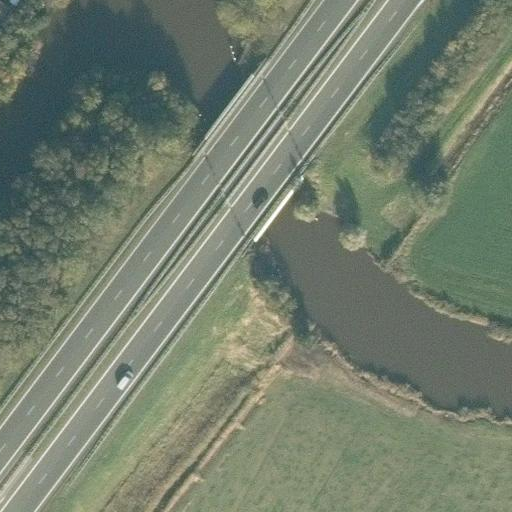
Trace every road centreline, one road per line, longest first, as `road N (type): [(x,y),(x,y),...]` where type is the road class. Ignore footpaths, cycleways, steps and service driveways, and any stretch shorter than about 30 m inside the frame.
road 1 (trunk): [(17,511),(406,0)]
road 2 (trunk): [(341,0),(0,450)]
